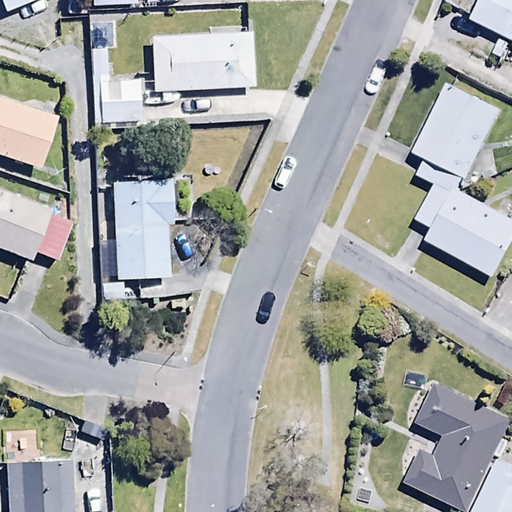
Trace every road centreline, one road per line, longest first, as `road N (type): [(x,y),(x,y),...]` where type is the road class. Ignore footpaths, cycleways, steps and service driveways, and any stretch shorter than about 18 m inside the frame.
road 1 (residential): [(384,0),(271,253),(227,398)]
road 2 (residential): [(227,398),(134,383),(0,346)]
